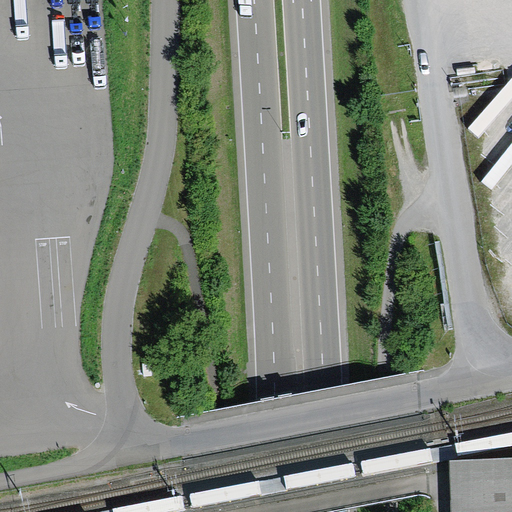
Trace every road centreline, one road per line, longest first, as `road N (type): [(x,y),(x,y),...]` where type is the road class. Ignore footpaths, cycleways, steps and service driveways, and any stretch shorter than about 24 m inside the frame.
road 1 (secondary): [(330,511),(302,0)]
road 2 (secondary): [(254,0),(281,511)]
road 3 (residential): [(132,452),(118,315),(157,167),(167,0)]
road 4 (residential): [(132,452),(511,374)]
road 5 (track): [(394,511),(382,359),(398,240),(413,219),(452,201)]
road 6 (track): [(144,214),(181,232),(187,244),(227,464),(225,511)]
road 7 (track): [(442,511),(442,479),(271,511)]
road 8 (residential): [(0,482),(132,452)]
